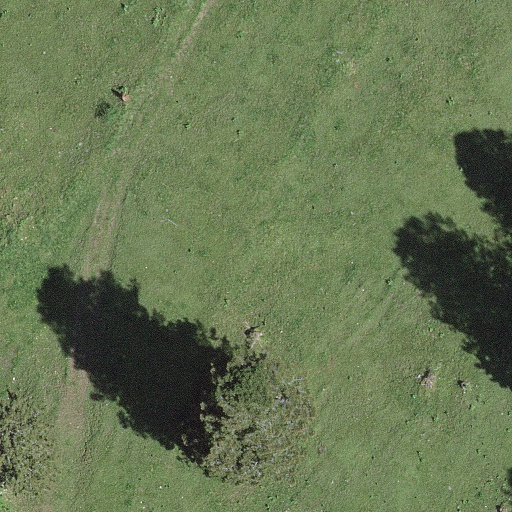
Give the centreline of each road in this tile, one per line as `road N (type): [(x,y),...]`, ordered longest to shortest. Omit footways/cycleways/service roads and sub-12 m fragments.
road 1 (track): [(60,511),(73,363),(116,179),(204,0)]
road 2 (track): [(0,375),(32,261),(116,179)]
